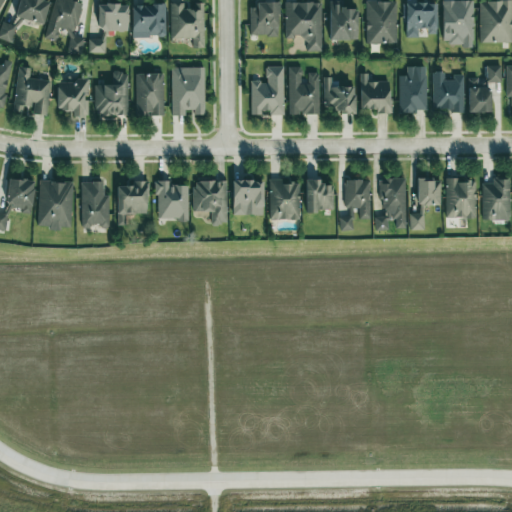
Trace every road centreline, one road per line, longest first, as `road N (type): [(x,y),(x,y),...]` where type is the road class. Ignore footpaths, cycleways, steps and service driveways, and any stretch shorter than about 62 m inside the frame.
road 1 (tertiary): [(0,450),(46,473),(86,481),(511,477)]
road 2 (residential): [(511,144),(54,148),(0,141)]
road 3 (track): [(208,285),(215,511)]
road 4 (residential): [(225,0),(225,147)]
